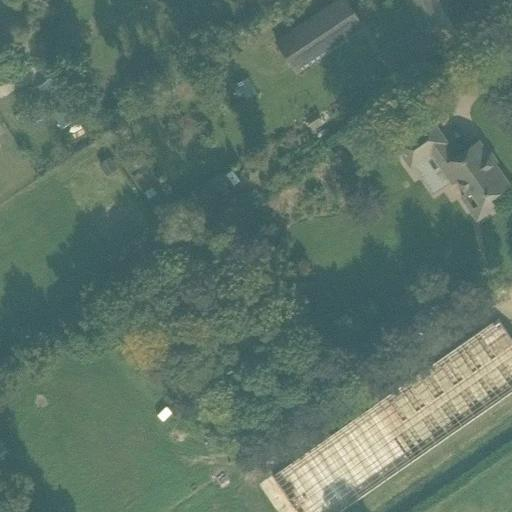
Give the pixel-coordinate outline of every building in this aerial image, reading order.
[(333,0),(274,40),(296,73),(363,28),(344,0),(333,0)] [(415,0),(418,4),(423,1),(438,29),(446,24),(464,15),(455,0),(415,0)] [(421,35),(398,46),(407,65),(436,51),(427,34),(426,32),(421,35)] [(318,116),(307,122),(312,131),(322,124),(318,116)] [(490,199),(508,186),(478,142),(453,159),(443,144),(445,143),(430,121),(414,133),(395,145),(410,167),(431,153),(452,183),(457,179),(467,193),(461,196),(477,219),(495,207),(490,199)] [(359,144),(350,149),(352,154),(355,157),(364,152),(362,149),(359,144)] [(223,174),(210,183),(215,191),(228,182),(223,174)] [(272,477),(296,511),(340,511),(511,392),(511,340),(497,319),(272,477)]
